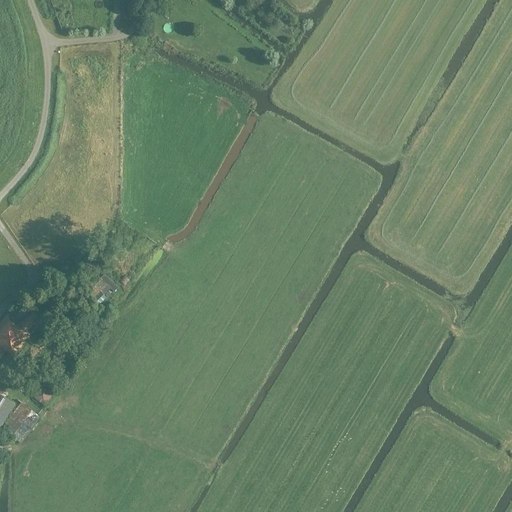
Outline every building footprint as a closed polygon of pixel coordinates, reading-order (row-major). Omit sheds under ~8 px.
[(91,294),(96,297),(100,291),(105,295),(110,288),(116,292),(120,287),(105,276),(91,294)] [(38,349),(28,341),(37,329),(34,326),(39,320),(31,313),(20,326),(7,316),(0,324),(0,358),(5,352),(6,353),(7,352),(14,358),(14,357),(24,365),(38,349)] [(49,376),(32,364),(25,373),(43,386),(49,376)] [(45,407),(54,397),(44,388),(35,398),(45,407)] [(0,429),(16,405),(0,395),(0,429)] [(20,444),(40,417),(21,403),(1,429),(20,444)]
